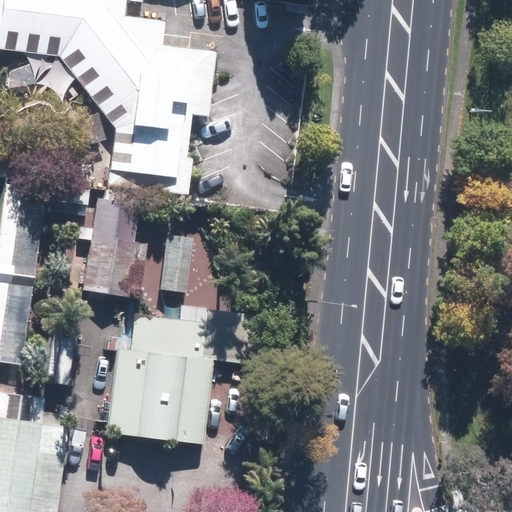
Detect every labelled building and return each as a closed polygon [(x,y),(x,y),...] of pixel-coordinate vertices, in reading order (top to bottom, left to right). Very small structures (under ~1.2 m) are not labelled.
[(121,0),(0,0),(0,53),(53,60),(109,133),(102,188),(184,198),(189,161),(182,160),(187,119),(203,121),(211,54),(159,48),(162,23),(119,18),(121,0)] [(0,183),(0,364),(16,367),(40,189),(0,183)] [(47,186),(43,214),(83,219),(86,191),(47,186)] [(93,197),(77,290),(135,300),(144,246),(130,244),(137,205),(93,197)] [(162,234),(155,292),(183,295),(190,238),(162,234)] [(112,340),(101,436),(201,448),(217,310),(177,305),(175,322),(126,316),(123,341),(112,340)] [(0,393),(0,511),(53,511),(67,416),(40,412),(42,399),(0,393)]
